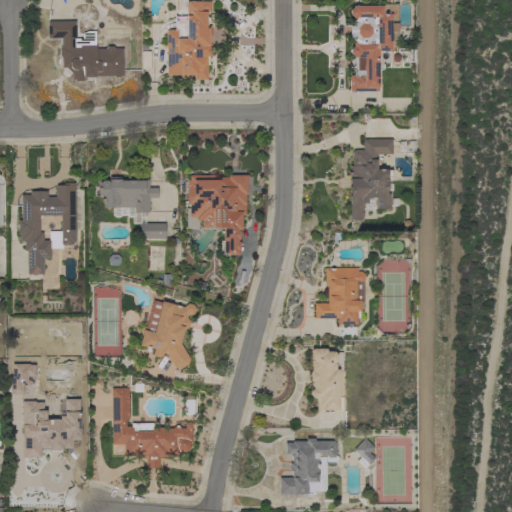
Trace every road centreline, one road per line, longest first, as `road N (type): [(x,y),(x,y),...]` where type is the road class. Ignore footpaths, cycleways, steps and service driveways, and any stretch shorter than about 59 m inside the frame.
road 1 (residential): [(212,511),(287,212),(284,0)]
road 2 (residential): [(0,129),(156,113),(284,113)]
road 3 (residential): [(12,129),(11,0)]
